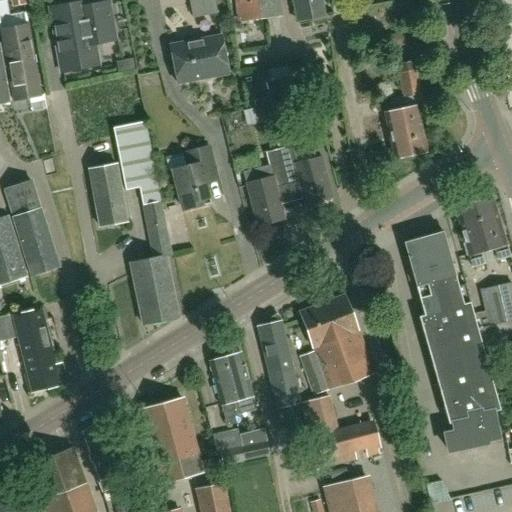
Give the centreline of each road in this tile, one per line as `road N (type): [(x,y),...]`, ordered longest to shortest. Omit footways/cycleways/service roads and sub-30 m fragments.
road 1 (secondary): [(0,451),(500,143)]
road 2 (secondary): [(500,143),(476,90),(455,0)]
